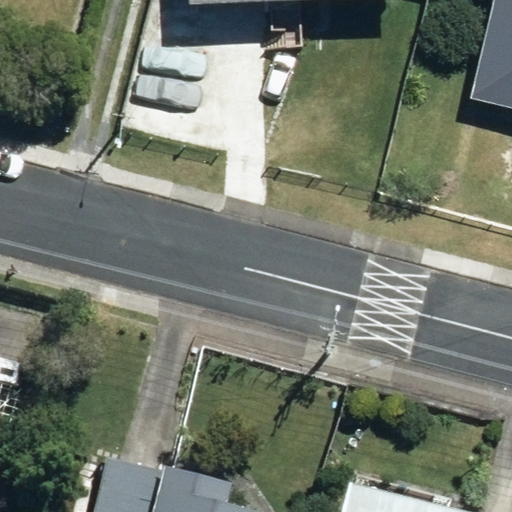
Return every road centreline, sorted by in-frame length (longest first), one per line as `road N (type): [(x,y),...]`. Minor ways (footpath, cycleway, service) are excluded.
road 1 (residential): [(0,205),(511,336)]
road 2 (unknown): [(107,174),(148,0)]
